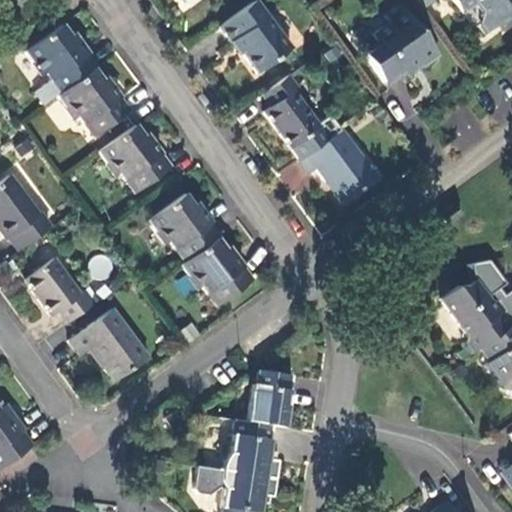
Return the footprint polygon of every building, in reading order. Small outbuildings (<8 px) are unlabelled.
[(414,0),(421,10),(433,1),(431,0),(414,0)] [(511,0),(451,0),(462,14),(475,5),(482,15),(481,18),(490,29),(511,13),(511,0)] [(254,1),(218,29),(229,45),(231,43),(255,76),(289,50),(254,1)] [(421,69),(437,57),(399,5),(383,17),(388,24),(372,36),(378,45),(363,56),(383,85),(402,70),(403,73),(417,64),(421,69)] [(91,70),(95,68),(76,43),(72,45),(59,27),(22,54),(40,78),(45,75),(58,95),(91,70)] [(104,87),(91,70),(58,95),(54,97),(72,121),(76,118),(91,139),(128,113),(107,85),(104,87)] [(287,77),(260,96),(269,109),(262,115),(289,151),(317,130),(291,94),(297,90),(287,77)] [(145,144),(133,127),(96,154),(113,177),(118,174),(133,195),(169,169),(149,142),(145,144)] [(340,132),(297,163),(306,175),(315,170),(341,204),(375,180),(340,132)] [(6,240),(16,252),(48,229),(38,215),(36,216),(8,177),(0,182),(0,235),(4,241),(6,240)] [(216,240),(219,238),(199,210),(196,213),(183,196),(146,223),(164,247),(168,244),(183,264),(216,240)] [(460,216),(453,206),(439,216),(446,227),(460,216)] [(229,257),(216,240),(183,264),(179,267),(196,291),(200,288),(216,309),(252,282),(232,255),(229,257)] [(88,256),(89,280),(110,279),(109,255),(88,256)] [(57,313),(65,325),(91,306),(82,293),(77,296),(51,260),(22,281),(49,319),(57,313)] [(464,344),(471,354),(479,349),(511,325),(496,304),(491,303),(474,280),(462,288),(458,287),(439,300),(465,337),(464,344)] [(146,359),(111,311),(67,343),(77,358),(88,350),(112,384),(146,359)] [(511,325),(479,349),(488,363),(483,367),(500,389),(506,384),(511,384),(511,325)] [(272,427),(283,428),(290,377),(257,372),(255,387),(250,386),(244,422),(272,427)] [(0,469),(31,447),(19,431),(21,428),(10,414),(6,417),(0,408),(0,469)] [(234,421),(226,472),(275,480),(278,462),(267,461),(272,427),(244,422),(234,421)] [(511,465),(500,473),(511,489),(511,465)] [(226,472),(196,468),(192,491),(196,495),(208,497),(218,490),(223,490),(219,511),(258,511),(261,496),(273,498),(275,480),(226,472)] [(454,511),(447,502),(433,511),(454,511)]
